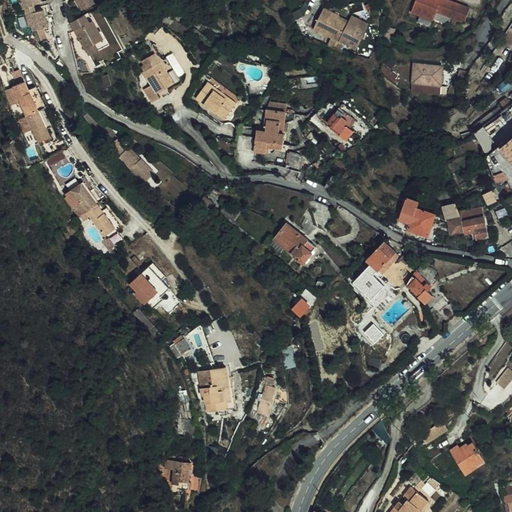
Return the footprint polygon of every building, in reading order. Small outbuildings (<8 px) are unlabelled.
[(11,0),(17,17),(21,16),(15,0),(11,0)] [(36,7),(34,0),(15,0),(21,16),(30,14),(28,9),(36,7)] [(69,0),(75,13),(88,6),(85,0),(69,0)] [(460,12),(464,1),(459,0),(406,0),(405,6),(413,10),(414,7),(427,12),(430,6),(455,15),(460,12)] [(338,16),(340,11),(327,5),(324,10),(338,16)] [(340,11),(338,16),(324,10),(316,26),(327,32),(323,41),(344,52),(348,44),(358,49),(371,23),(354,14),(352,18),(340,11)] [(31,17),(30,14),(21,16),(26,32),(28,31),(29,36),(44,31),(39,14),(31,17)] [(450,22),(451,15),(436,14),(435,21),(450,22)] [(89,23),(84,16),(80,19),(86,26),(89,23)] [(80,19),(67,28),(88,59),(105,48),(89,23),(86,26),(80,19)] [(40,44),(51,41),(48,33),(38,37),(40,44)] [(136,81),(143,94),(151,90),(150,88),(148,85),(165,75),(152,52),(147,44),(135,51),(138,54),(134,56),(137,61),(134,62),(143,77),(136,81)] [(165,75),(148,85),(150,88),(174,74),(159,48),(152,52),(165,75)] [(404,83),(433,86),(436,58),(406,56),(404,83)] [(447,75),(457,78),(461,66),(451,63),(447,75)] [(25,90),(28,89),(23,76),(16,79),(17,81),(21,79),(25,90)] [(241,98),(212,77),(208,82),(217,88),(215,91),(226,99),(228,97),(237,103),(241,98)] [(41,107),(32,87),(28,89),(25,90),(21,79),(17,81),(9,84),(33,139),(46,134),(43,127),(48,125),(41,107)] [(196,98),(225,120),(237,103),(228,97),(226,99),(215,91),(217,88),(208,82),(196,98)] [(43,106),(35,86),(32,87),(41,107),(43,106)] [(336,100),(332,105),(339,110),(341,108),(347,113),(343,119),(346,121),(353,111),(342,103),(341,104),(336,100)] [(341,108),(339,110),(332,105),(331,104),(319,117),(341,134),(349,124),(346,121),(343,119),(347,113),(341,108)] [(288,112),(268,109),(265,126),(281,128),(282,122),(286,122),(288,112)] [(281,128),(265,126),(264,130),(258,129),(255,151),(267,153),(269,142),(285,144),(286,134),(284,134),(280,133),(281,128)] [(486,150),(496,145),(485,126),(475,131),(486,150)] [(511,131),(496,143),(511,162),(511,131)] [(144,183),(155,172),(142,159),(140,161),(128,149),(127,150),(116,140),(109,147),(120,157),(119,159),(144,183)] [(282,161),(294,166),(300,153),(288,148),(282,161)] [(317,179),(325,184),(332,173),(324,168),(317,179)] [(82,171),(77,175),(80,179),(82,177),(90,187),(93,185),(82,171)] [(82,177),(80,179),(63,191),(79,211),(95,199),(97,198),(90,187),(82,177)] [(392,215),(401,218),(406,202),(408,203),(411,195),(399,192),(392,215)] [(212,199),(207,196),(202,203),(207,207),(212,199)] [(316,210),(317,197),(309,197),(309,210),(316,210)] [(97,236),(108,228),(109,231),(115,226),(100,206),(95,199),(79,211),(97,236)] [(455,203),(457,214),(478,211),(477,200),(455,203)] [(121,222),(106,202),(100,206),(115,226),(121,222)] [(421,230),(427,210),(408,203),(406,202),(401,218),(403,219),(401,224),(421,230)] [(459,225),(457,214),(456,211),(443,214),(446,227),(459,225)] [(457,214),(459,225),(459,227),(469,226),(471,233),(482,231),(479,211),(478,211),(457,214)] [(293,228),(283,222),(275,233),(284,240),(281,245),(291,253),(289,255),(293,258),(294,256),(297,258),(310,242),(293,228)] [(122,237),(115,226),(109,231),(103,235),(110,246),(122,237)] [(396,251),(385,241),(368,259),(372,263),(378,268),(379,269),(396,251)] [(420,274),(431,286),(438,280),(436,277),(437,276),(438,274),(439,273),(439,271),(438,269),(437,268),(436,267),(436,266),(434,266),(432,265),(431,265),(429,265),(427,266),(426,267),(421,262),(417,269),(421,273),(420,274)] [(165,275),(154,263),(130,283),(138,292),(135,294),(145,305),(148,301),(154,308),(161,303),(170,313),(183,302),(162,278),(165,275)] [(378,268),(372,263),(354,282),(372,299),(385,285),(373,274),(378,268)] [(424,304),(432,295),(427,290),(431,286),(420,274),(421,273),(417,269),(416,271),(405,284),(407,286),(424,304)] [(431,306),(441,296),(439,293),(432,295),(424,304),(428,309),(431,306)] [(294,306),(299,311),(303,305),(301,303),(302,302),(295,297),(288,304),(292,307),(294,306)] [(385,334),(374,324),(366,332),(376,342),(385,334)] [(169,345),(177,357),(183,353),(181,352),(191,346),(185,337),(176,343),(175,341),(169,345)] [(293,346),(282,348),(285,368),(296,366),(293,346)] [(226,399),(227,408),(235,406),(229,365),(225,366),(229,399),(226,399)] [(229,399),(225,366),(196,370),(200,395),(203,395),(205,411),(227,408),(226,399),(229,399)] [(497,381),(505,388),(511,379),(511,368),(510,367),(497,381)] [(256,411),(263,385),(274,387),(276,379),(269,377),(268,379),(266,378),(265,381),(261,380),(260,384),(259,391),(257,397),(255,403),(252,409),(256,411)] [(270,415),(277,388),(274,387),(263,385),(256,411),(270,415)] [(383,420),(374,428),(388,443),(393,438),(389,433),(383,420)] [(422,435),(428,443),(449,428),(443,420),(422,435)] [(473,466),(483,458),(472,442),(461,450),(457,444),(451,449),(465,469),(472,465),(473,466)] [(473,466),(472,465),(465,469),(468,473),(486,460),(484,457),(483,458),(473,466)] [(176,484),(174,490),(182,492),(184,485),(181,484),(186,465),(163,458),(160,467),(167,469),(163,484),(170,486),(171,483),(176,484)] [(260,511),(279,511),(280,510),(283,500),(287,491),(291,481),(274,474),(272,479),(268,488),(265,497),(262,507),(260,511)] [(418,488),(423,480),(417,475),(411,483),(418,488)] [(499,501),(504,499),(511,496),(511,481),(494,488),(499,501)] [(418,488),(411,483),(404,494),(405,495),(402,500),(399,497),(395,504),(396,505),(391,511),(423,511),(427,508),(424,506),(430,497),(418,488)] [(427,508),(433,498),(430,497),(424,506),(427,508)]
